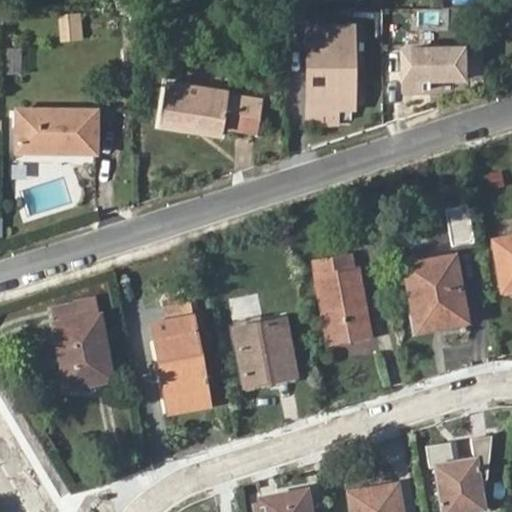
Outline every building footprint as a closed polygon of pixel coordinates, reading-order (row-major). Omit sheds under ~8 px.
[(400,33),(400,12),(382,11),(382,33),(400,33)] [(91,26),(71,26),(70,41),(90,41),(91,26)] [(310,30),(310,126),(338,126),(338,110),(355,110),(355,30),(310,30)] [(486,50),(405,50),(404,89),(430,89),(430,80),(465,80),(465,74),(486,74),(486,50)] [(168,84),(160,128),(223,139),(225,131),(259,137),(265,104),(231,98),(232,95),(168,84)] [(18,112),(18,153),(97,155),(98,114),(18,112)] [(450,244),(474,241),(468,203),(444,207),(450,244)] [(511,238),(493,242),(502,291),(511,289),(511,238)] [(313,266),(329,347),(373,338),(360,270),(353,271),(350,257),(313,266)] [(402,267),(416,333),(465,324),(453,258),(402,267)] [(55,324),(60,364),(67,363),(70,387),(112,381),(103,318),(101,318),(98,299),(77,302),(78,305),(54,309),(57,324),(55,324)] [(151,325),(166,401),(207,393),(205,384),(209,384),(208,376),(204,377),(190,305),(164,310),(166,323),(151,325)] [(236,330),(246,388),(295,378),(285,320),(236,330)] [(207,393),(166,401),(168,413),(209,406),(207,393)] [(430,465),(438,511),(465,511),(477,510),(475,489),(482,489),(484,436),(464,441),(467,458),(430,465)] [(399,511),(394,484),(344,493),(347,511),(399,511)] [(502,486),(492,486),(491,501),(501,501),(502,486)] [(254,503),(256,511),(304,511),(301,493),(254,503)]
